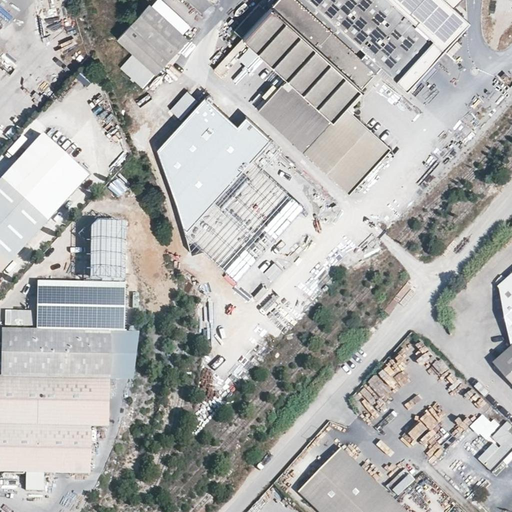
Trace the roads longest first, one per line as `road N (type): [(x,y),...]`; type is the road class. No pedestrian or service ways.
road 1 (residential): [(228,511),(511,201)]
road 2 (unknown): [(511,415),(411,311)]
road 3 (unknown): [(0,323),(25,291),(101,250)]
